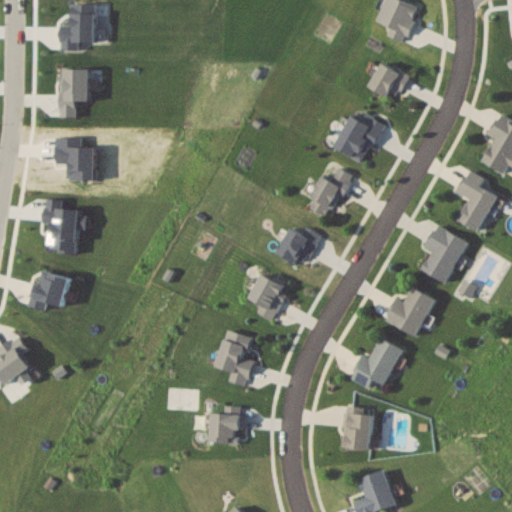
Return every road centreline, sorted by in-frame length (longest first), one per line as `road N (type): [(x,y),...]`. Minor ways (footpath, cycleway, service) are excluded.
road 1 (residential): [(467,0),(462,84),(322,329),(303,381),(293,453),(304,511)]
road 2 (residential): [(12,0),(11,125),(0,192)]
